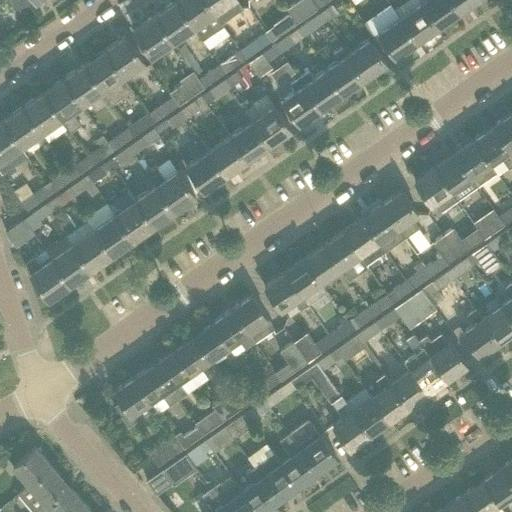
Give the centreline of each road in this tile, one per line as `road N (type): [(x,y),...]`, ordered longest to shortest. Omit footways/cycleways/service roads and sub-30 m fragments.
road 1 (residential): [(39,398),(511,63)]
road 2 (residential): [(373,511),(511,415)]
road 3 (residential): [(140,511),(39,398)]
road 4 (residential): [(0,75),(108,0)]
road 5 (residential): [(39,398),(0,276)]
